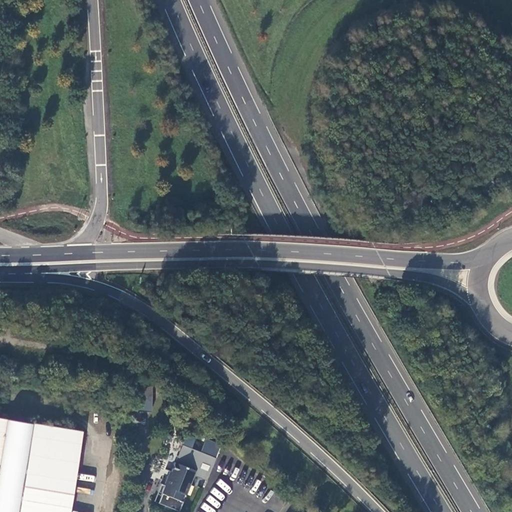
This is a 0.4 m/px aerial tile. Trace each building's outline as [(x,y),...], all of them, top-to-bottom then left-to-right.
[(151,411),(154,386),(136,385),(134,409),(151,411)] [(0,417),(0,511),(68,511),(81,431),(0,417)] [(206,480),(215,458),(182,445),(175,462),(171,471),(169,476),(167,476),(164,484),(163,484),(160,492),(166,494),(176,498),(182,501),(185,493),(186,494),(190,484),(193,475),(206,480)] [(194,486),(190,484),(186,494),(190,495),(194,486)] [(173,505),(176,498),(166,494),(163,501),(173,505)]
